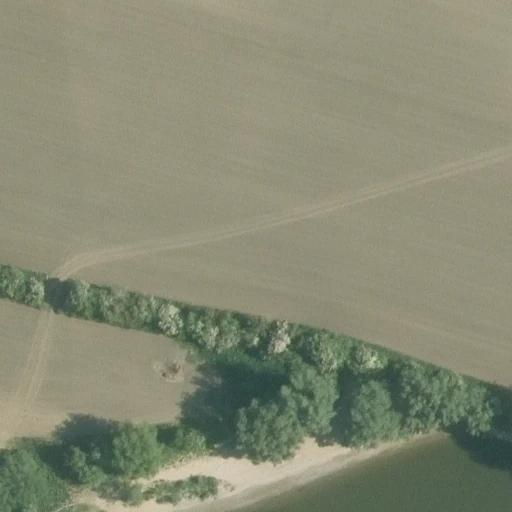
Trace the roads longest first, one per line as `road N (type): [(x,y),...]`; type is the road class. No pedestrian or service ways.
road 1 (track): [(511,380),(325,321),(0,255)]
road 2 (track): [(60,266),(16,426)]
